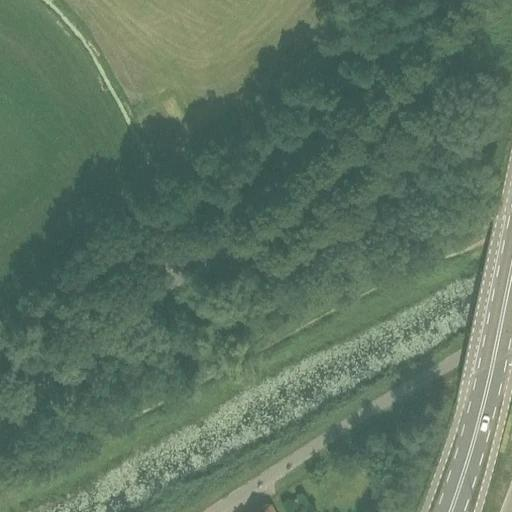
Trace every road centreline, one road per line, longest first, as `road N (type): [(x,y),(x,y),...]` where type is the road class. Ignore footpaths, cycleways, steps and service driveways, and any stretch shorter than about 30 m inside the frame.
road 1 (unclassified): [(0,440),(99,342),(264,234),(505,0)]
road 2 (track): [(511,224),(339,302),(82,444),(0,480)]
road 3 (unclassified): [(214,511),(342,425),(511,331)]
road 4 (primary): [(450,511),(511,267)]
